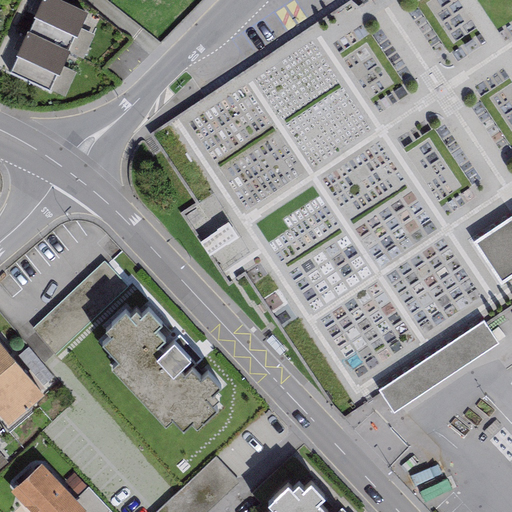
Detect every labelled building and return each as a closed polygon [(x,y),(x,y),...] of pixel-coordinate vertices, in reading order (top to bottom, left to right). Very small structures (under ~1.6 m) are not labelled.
[(89,17),(52,0),(43,0),(27,36),(67,54),(73,42),(77,43),(89,17)] [(67,54),(27,36),(8,77),(48,94),(55,78),(59,80),(70,55),(67,54)] [(237,230),(226,212),(197,231),(208,247),(237,230)] [(511,220),(474,245),(500,286),(511,278),(511,220)] [(129,298),(125,294),(110,307),(112,309),(106,314),(111,319),(102,327),(118,345),(112,351),(165,409),(173,401),(183,412),(191,405),(196,411),(217,393),(212,387),(217,382),(213,377),(220,370),(207,355),(200,362),(191,352),(184,358),(177,350),(189,340),(173,322),(161,333),(156,328),(164,320),(155,311),(161,306),(147,292),(140,298),(136,293),(129,298)] [(483,321),(377,392),(382,399),(393,416),(499,345),(488,328),(483,321)] [(0,330),(0,404),(8,414),(44,384),(0,330)] [(271,337),(266,341),(279,355),(284,351),(271,337)] [(41,455),(10,485),(34,511),(74,511),(85,502),(41,455)] [(214,511),(242,488),(219,462),(191,485),(214,511)] [(292,472),(288,468),(273,481),(274,482),(268,488),(273,493),(264,501),(274,511),(350,511),(336,496),(323,507),(318,502),(326,494),(318,485),(323,480),(310,466),(303,472),(298,467),(292,472)]
